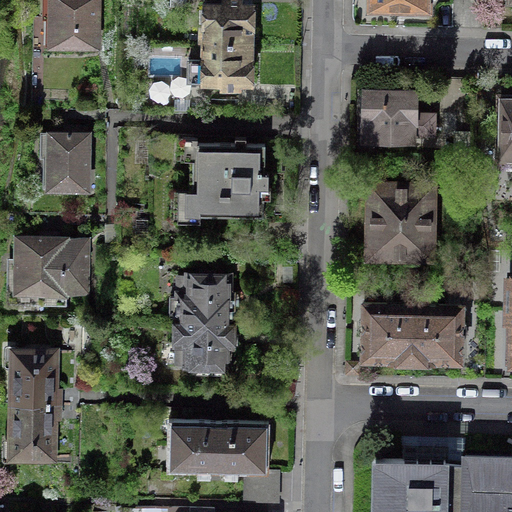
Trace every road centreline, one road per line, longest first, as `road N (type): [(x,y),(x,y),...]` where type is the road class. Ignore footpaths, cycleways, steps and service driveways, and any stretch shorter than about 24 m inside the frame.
road 1 (residential): [(327,48),(320,401)]
road 2 (residential): [(511,405),(320,401)]
road 3 (residential): [(511,53),(327,48)]
